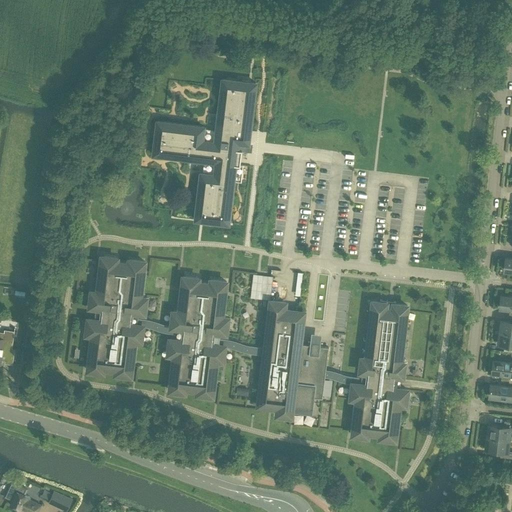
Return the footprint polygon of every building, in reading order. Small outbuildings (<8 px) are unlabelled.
[(157,121),(153,154),(202,160),(216,162),(215,175),(201,173),(195,220),(229,224),(236,165),(240,165),(242,150),(245,150),(245,143),(249,144),(256,83),(223,79),(217,128),(215,142),(203,140),(205,127),(157,121)] [(139,313),(144,313),(145,310),(147,311),(148,301),(146,301),(146,298),(140,297),(145,262),(129,260),(129,264),(123,263),(124,263),(122,263),(117,262),(117,258),(115,258),(115,256),(104,255),(104,257),(102,256),(97,292),(91,291),(90,307),(95,307),(94,319),(88,319),(88,322),(86,321),(85,331),(87,331),(86,334),(92,335),(88,370),(103,372),(104,368),(109,369),(111,369),(116,370),(115,374),(118,374),(118,376),(128,377),(129,375),(131,376),(135,340),(141,341),(143,326),(146,326),(150,327),(154,328),(157,329),(158,323),(156,322),(152,321),(147,320),(143,320),(138,319),(139,313)] [(270,300),(273,277),(253,274),(251,298),(270,300)] [(220,333),(225,333),(226,334),(227,331),(228,331),(230,321),(228,321),(228,318),(222,317),(226,282),(211,280),(210,284),(205,283),(204,283),(198,282),(199,278),(196,278),(197,276),(186,275),(186,277),(183,277),(179,312),(173,311),(171,326),(168,326),(164,325),(161,324),(158,323),(157,329),(158,330),(167,332),(171,333),(176,333),(176,339),(170,339),(169,342),(168,341),(166,351),(168,351),(168,354),(174,355),(170,391),(185,392),(186,388),(191,389),(192,389),(198,390),(197,394),(200,394),(199,396),(210,397),(210,395),(213,396),(217,360),(223,361),(225,346),(228,346),(232,347),(236,348),(240,350),(241,350),(242,344),(238,342),(233,341),(229,340),(225,340),(220,339),(220,333)] [(511,296),(503,295),(503,296),(501,295),(500,308),(502,308),(511,309),(511,296)] [(326,370),(329,348),(329,347),(320,346),(322,334),(317,333),(316,333),(311,332),(310,345),(300,344),(304,312),(285,309),(285,302),(271,300),(265,348),(254,347),(250,346),(246,345),(242,344),(241,350),(249,352),(264,354),(258,405),(277,408),(276,415),(291,417),(293,406),(311,408),(313,397),(322,399),(325,376),(328,377),(332,378),(335,379),(340,381),(345,382),(345,375),(342,375),(338,373),(334,372),(329,371),(326,370)] [(400,377),(401,377),(403,377),(405,363),(400,362),(407,305),(373,301),(366,358),(362,358),(360,372),(362,372),(361,378),(350,377),(345,375),(345,382),(349,383),(352,383),(351,398),(356,399),(352,435),(355,435),(354,437),(365,438),(365,436),(368,437),(368,433),(374,433),(373,433),(375,434),(375,433),(380,434),(380,438),(395,440),(400,404),(406,405),(406,402),(408,402),(409,393),(407,393),(408,390),(400,389),(400,388),(399,388),(399,389),(393,388),(394,376),(400,377)] [(511,320),(504,320),(502,319),(501,323),(500,332),(511,333),(511,320)] [(0,364),(1,359),(4,359),(4,363),(12,365),(14,349),(11,348),(14,331),(13,331),(4,329),(3,332),(0,331),(0,364)] [(511,333),(500,332),(499,340),(499,344),(501,344),(511,345),(511,333)] [(511,362),(496,360),(494,360),(492,372),(494,373),(511,375),(511,381),(511,380),(511,362)] [(511,380),(511,381),(511,386),(493,384),(491,384),(489,396),(491,397),(511,399),(511,380)] [(510,428),(511,428),(511,421),(507,421),(506,426),(491,425),(489,425),(488,428),(487,437),(509,439),(510,428)] [(511,451),(507,451),(509,439),(487,437),(486,445),(486,449),(488,449),(503,451),(502,457),(511,457),(511,451)] [(12,482),(5,497),(13,500),(10,506),(20,510),(21,508),(29,511),(37,511),(41,505),(29,500),(30,498),(24,495),(26,489),(12,482)] [(73,499),(54,490),(48,503),(67,511),(73,499)]
